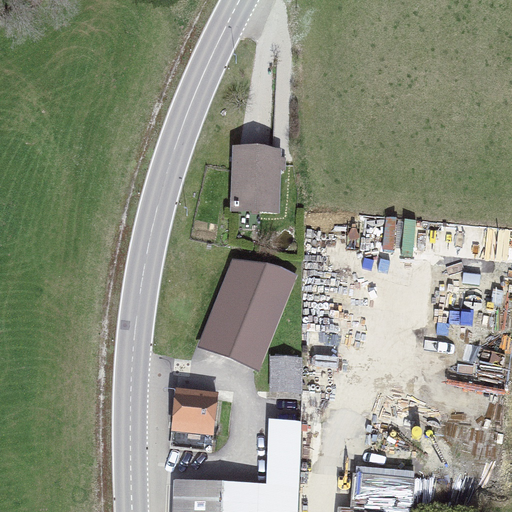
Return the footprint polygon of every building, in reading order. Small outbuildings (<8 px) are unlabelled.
[(236,154),(233,210),(276,212),(277,172),(283,171),(283,161),(277,160),(277,155),(236,154)] [(239,266),(205,349),(255,369),(291,278),(279,273),(239,266)] [(275,357),(274,391),(298,392),(299,358),(275,357)] [(177,396),(171,449),(210,453),(215,400),(177,396)] [(191,486),(189,511),(295,511),(299,426),(273,425),(269,490),(191,486)] [(338,511),(337,511),(411,511),(414,482),(356,477),(353,511),(338,511)]
